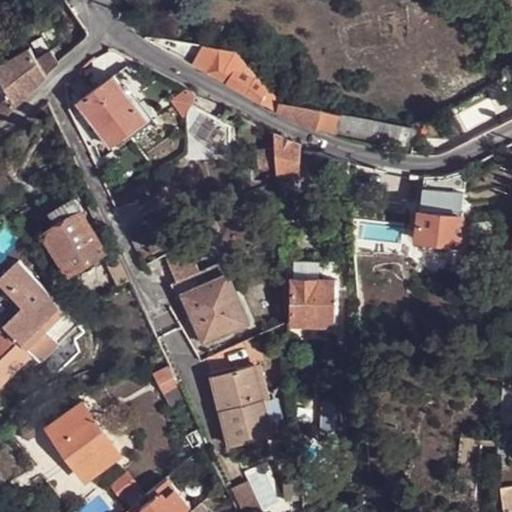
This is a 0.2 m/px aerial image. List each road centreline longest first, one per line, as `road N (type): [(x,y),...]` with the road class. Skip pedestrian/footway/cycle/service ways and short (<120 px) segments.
road 1 (residential): [(109,23),(240,107),(346,150),(442,162),(511,132)]
road 2 (residential): [(54,83),(223,445)]
